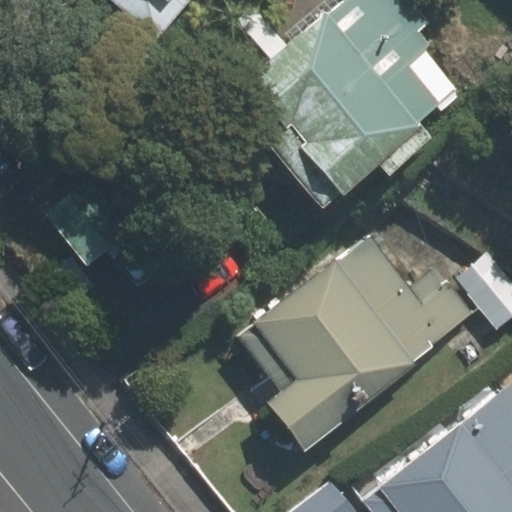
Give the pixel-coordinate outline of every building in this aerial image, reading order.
[(170,48),(208,0),(126,0),(130,3),(124,9),(170,48)] [(390,176),(435,137),(421,122),(459,88),(457,86),(463,81),(422,34),(434,24),(412,0),(350,0),(331,17),(327,13),(250,80),(277,111),(256,130),(326,209),(347,189),(349,191),(380,164),(390,176)] [(436,266),(411,285),(369,231),(236,336),(279,391),(267,401),(302,446),(473,312),(436,266)] [(511,316),(511,279),(487,251),(455,279),(498,328),(511,316)] [(493,391),(362,496),(374,511),(511,511),(511,385),(498,397),(493,391)] [(348,511),(328,484),(290,511),(348,511)]
